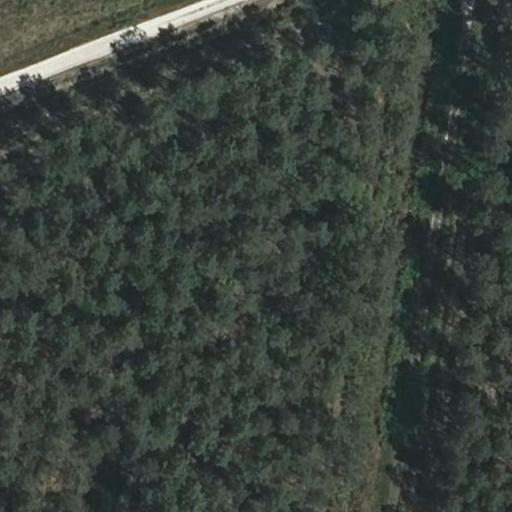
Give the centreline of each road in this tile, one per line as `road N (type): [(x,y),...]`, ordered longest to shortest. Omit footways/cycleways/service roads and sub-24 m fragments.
road 1 (track): [(410,511),(491,0)]
road 2 (track): [(0,104),(270,0)]
